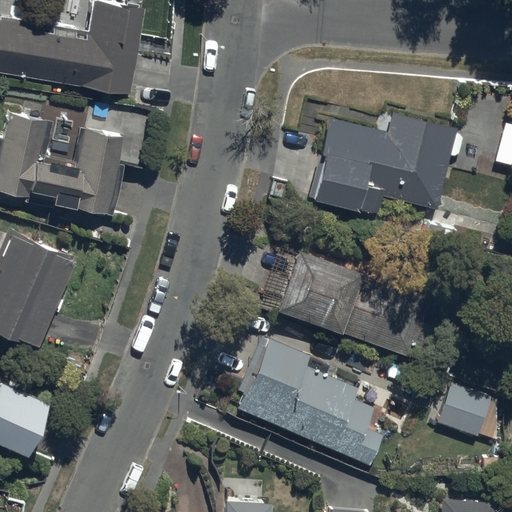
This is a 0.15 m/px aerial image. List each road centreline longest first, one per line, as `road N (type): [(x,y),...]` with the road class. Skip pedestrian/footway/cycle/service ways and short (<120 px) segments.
road 1 (residential): [(236,12),(220,135),(189,266),(90,511)]
road 2 (residential): [(236,12),(511,33)]
